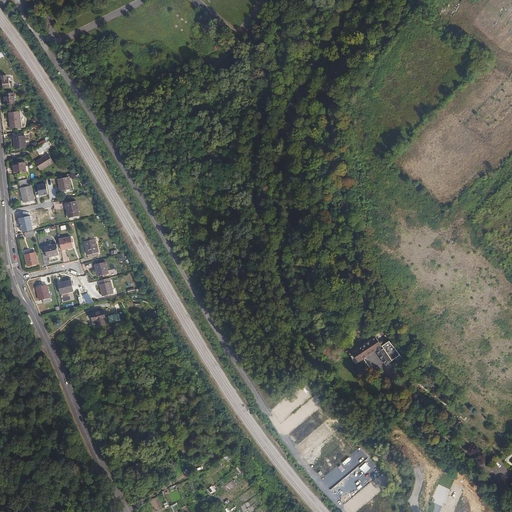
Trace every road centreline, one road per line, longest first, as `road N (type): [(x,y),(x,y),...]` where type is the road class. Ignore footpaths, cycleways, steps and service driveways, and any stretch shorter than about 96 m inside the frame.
road 1 (track): [(421,0),(345,114),(359,227),(410,349)]
road 2 (secondary): [(124,511),(33,316)]
road 3 (secondary): [(4,196),(8,270),(33,316)]
road 4 (secondary): [(33,316),(14,270),(4,196)]
